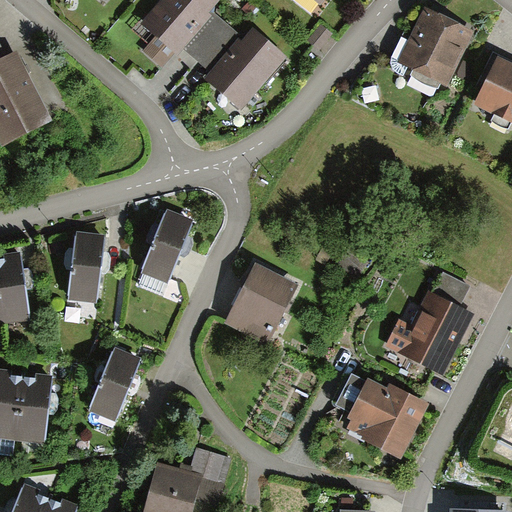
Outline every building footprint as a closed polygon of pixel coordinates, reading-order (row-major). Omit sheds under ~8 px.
[(217,0),(164,0),(141,27),(155,39),(143,53),(163,70),(175,57),(178,60),(185,52),(211,74),(205,82),(242,114),(287,61),(254,32),(246,42),(212,13),(221,3),(217,0)] [(425,9),(398,65),(448,90),(476,34),(425,9)] [(333,35),(321,26),(307,43),(319,53),(333,35)] [(0,45),(0,143),(3,150),(53,124),(17,55),(8,60),(0,45)] [(511,65),(498,59),(475,107),(511,125),(511,65)] [(468,80),(474,67),(464,62),(458,75),(468,80)] [(195,222),(167,211),(142,276),(169,287),(195,222)] [(106,237),(76,234),(68,303),(98,307),(106,237)] [(353,246),(338,265),(357,280),(372,261),(353,246)] [(22,254),(0,257),(0,327),(32,323),(22,254)] [(256,267),(226,326),(269,348),(299,288),(256,267)] [(384,349),(443,379),(475,316),(461,309),(471,288),(444,275),(434,295),(429,293),(412,327),(399,320),(384,349)] [(143,362),(116,350),(89,414),(116,425),(143,362)] [(54,379),(0,372),(0,442),(46,447),(54,379)] [(361,443),(402,464),(430,408),(392,389),(390,393),(369,383),(367,386),(352,379),(337,409),(351,415),(347,422),(350,424),(347,431),(363,439),(361,443)] [(511,440),(499,438),(496,451),(511,454),(511,440)] [(191,475),(158,466),(145,511),(195,511),(198,502),(219,507),(232,460),(198,450),(191,475)] [(24,487),(13,511),(78,511),(80,509),(24,487)]
